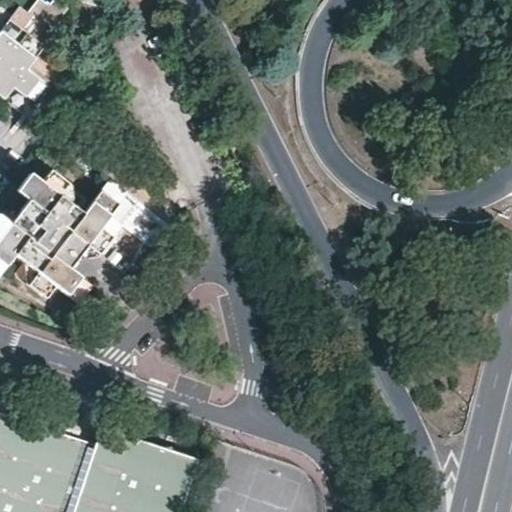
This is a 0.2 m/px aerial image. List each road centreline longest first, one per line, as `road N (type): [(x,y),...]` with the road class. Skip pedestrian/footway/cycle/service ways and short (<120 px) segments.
road 1 (primary): [(196,0),(375,364),(423,468),(434,511)]
road 2 (primary): [(511,179),(483,199),(440,211),(369,195),(342,171),(320,137),(312,94),(321,44),(350,0)]
road 3 (residential): [(249,424),(250,307),(217,274),(172,288),(100,377)]
road 4 (residential): [(100,377),(249,424)]
road 5 (residential): [(249,424),(306,446),(334,471),(340,511)]
